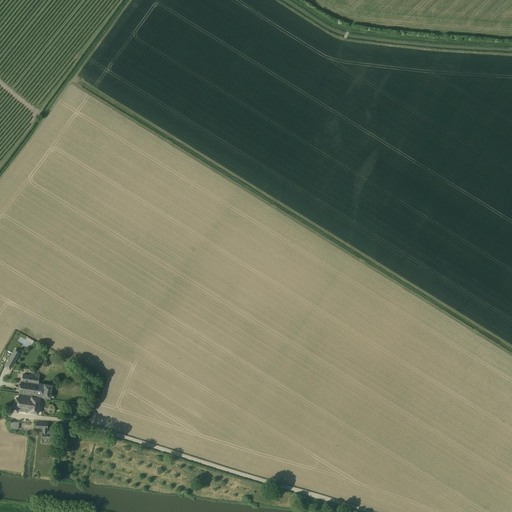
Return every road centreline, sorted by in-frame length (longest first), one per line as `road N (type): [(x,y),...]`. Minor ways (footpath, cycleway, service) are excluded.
road 1 (unclassified): [(0,414),(73,422),(366,511)]
road 2 (track): [(290,0),(334,28),(371,36),(511,45)]
